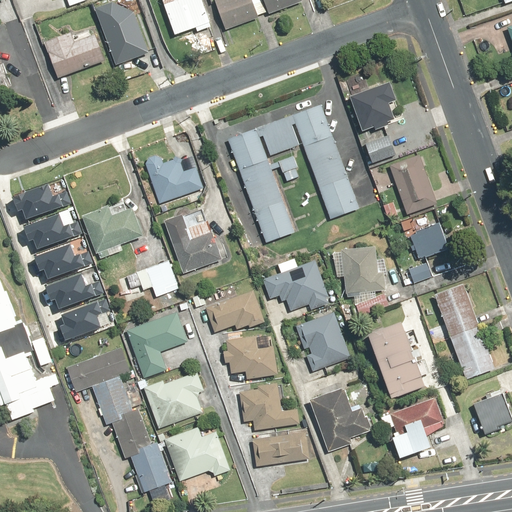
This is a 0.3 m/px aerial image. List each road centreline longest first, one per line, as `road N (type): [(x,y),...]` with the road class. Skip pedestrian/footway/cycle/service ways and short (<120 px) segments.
road 1 (residential): [(0,161),(423,8)]
road 2 (secondary): [(423,8),(511,261)]
